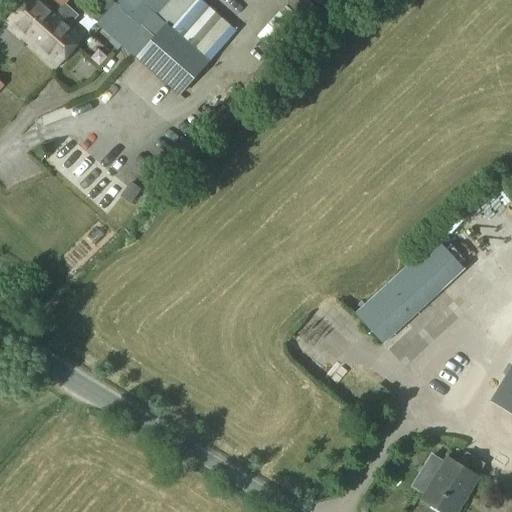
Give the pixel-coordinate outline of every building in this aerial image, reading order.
[(27,0),(7,23),(28,43),(44,25),(42,24),(54,11),(66,22),(66,21),(73,14),(62,5),(66,0),(27,0)] [(122,0),(100,25),(180,96),(235,33),(198,1),(198,0),(122,0)] [(272,5),(250,41),(272,54),(294,19),(272,5)] [(56,68),(84,37),(66,21),(66,22),(54,11),(42,24),(44,25),(28,43),(56,68)] [(143,146),(125,162),(138,178),(157,161),(143,146)] [(74,190),(91,168),(76,157),(59,178),(74,190)] [(132,185),(123,198),(132,204),(141,191),(132,185)] [(411,260),(353,315),(380,344),(462,268),(435,239),(411,260)] [(459,263),(473,252),(465,243),(452,254),(459,263)] [(447,460),(422,502),(439,511),(457,511),(477,479),(447,460)]
